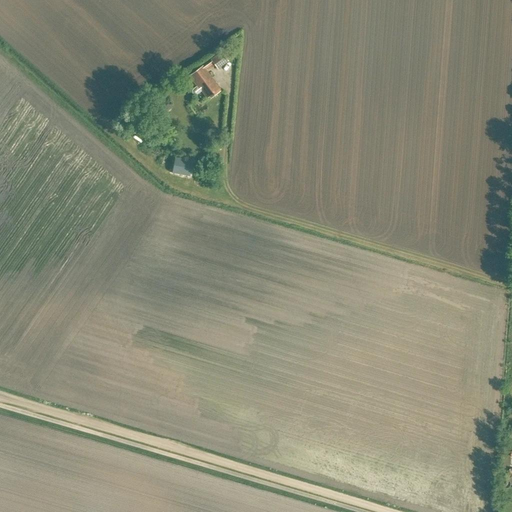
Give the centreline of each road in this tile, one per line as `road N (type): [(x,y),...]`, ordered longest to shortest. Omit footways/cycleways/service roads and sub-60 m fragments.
road 1 (track): [(0,399),(382,511)]
road 2 (track): [(511,284),(239,204),(224,169),(231,94)]
